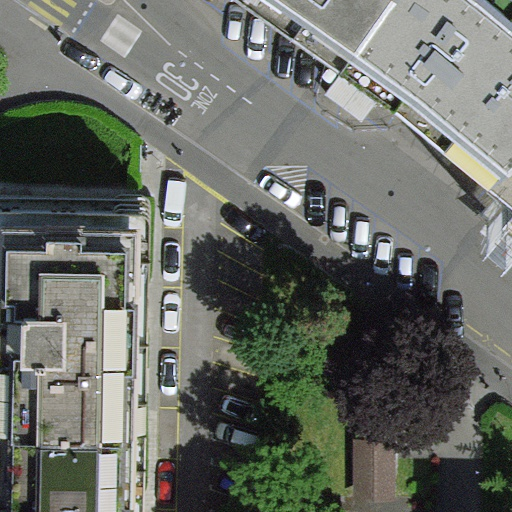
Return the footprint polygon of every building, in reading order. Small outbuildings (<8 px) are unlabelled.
[(283,0),(342,41),(371,0),(283,0)] [(511,0),(371,0),(342,41),(403,85),(455,129),(489,158),(511,137),(511,0)] [(511,137),(489,158),(511,176),(511,137)] [(0,404),(136,408),(142,200),(1,196),(0,225),(0,404)] [(0,511),(133,511),(136,408),(0,404),(0,511)] [(362,444),(362,492),(391,492),(391,444),(362,444)]
